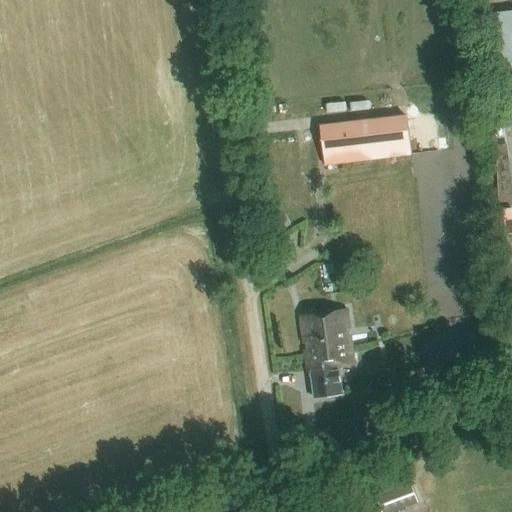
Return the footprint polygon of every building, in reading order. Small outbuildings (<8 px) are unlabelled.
[(511,9),(486,13),(498,112),(500,112),(503,135),(511,133),(511,9)] [(310,167),(411,155),(406,118),(306,131),(310,167)] [(511,206),(498,208),(500,233),(511,231),(511,206)] [(291,227),(283,214),(270,222),(278,235),(291,227)] [(315,398),(342,395),(338,368),(355,366),(348,311),(299,317),(304,364),(306,364),(307,372),(312,372),(315,398)] [(432,350),(450,362),(464,339),(447,327),(432,350)] [(370,377),(382,374),(379,363),(367,367),(370,377)] [(391,511),(418,502),(410,480),(376,493),(382,511),(391,511)]
